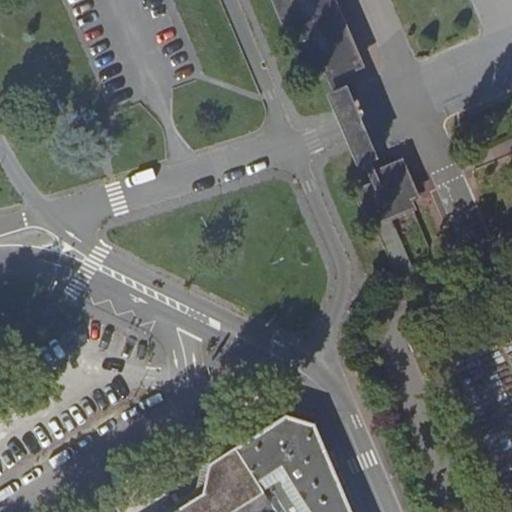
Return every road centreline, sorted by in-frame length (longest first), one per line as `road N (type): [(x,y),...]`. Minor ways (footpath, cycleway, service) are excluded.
road 1 (unclassified): [(47,216),(293,146)]
road 2 (unclassified): [(317,370),(343,292),(341,260),(293,146)]
road 3 (unclassified): [(24,511),(190,405)]
road 4 (unclassified): [(293,146),(229,0)]
road 5 (residential): [(317,370),(383,511)]
road 6 (unclassified): [(0,258),(145,292)]
road 7 (unclassified): [(145,292),(47,216)]
